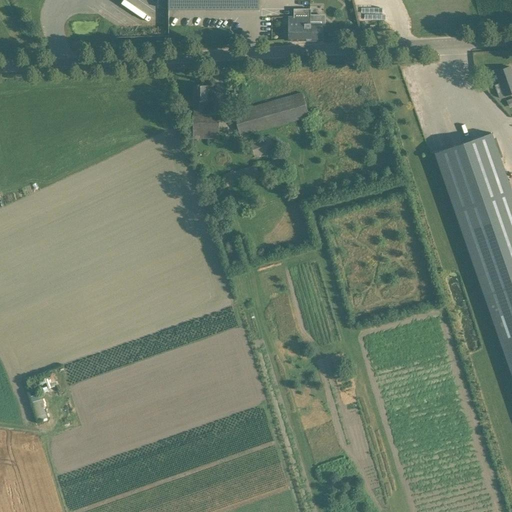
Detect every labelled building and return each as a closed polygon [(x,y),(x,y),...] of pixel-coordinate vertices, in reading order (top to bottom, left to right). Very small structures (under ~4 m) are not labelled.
[(167,0),(168,9),(259,9),(258,0),(167,0)] [(325,26),(325,14),(310,14),(310,8),(293,8),(293,16),(289,16),(288,30),(288,40),(322,40),(322,30),(322,26),(325,26)] [(496,87),(497,92),(498,96),(504,94),(505,95),(511,92),(511,72),(510,66),(496,71),(501,85),(496,87)] [(193,115),(193,130),(219,130),(219,116),(206,116),(206,110),(206,101),(207,101),(207,85),(194,85),(194,95),(194,115),(193,115)] [(368,89),(362,86),(358,93),(363,96),(368,89)] [(302,94),(237,111),(243,131),(307,114),(302,94)] [(433,150),(499,340),(511,334),(511,194),(490,131),(433,150)] [(269,136),(249,142),(254,158),(274,152),(269,136)] [(249,167),(223,175),(227,188),(254,180),(253,178),(249,167)] [(34,400),(39,419),(47,417),(42,398),(34,400)]
